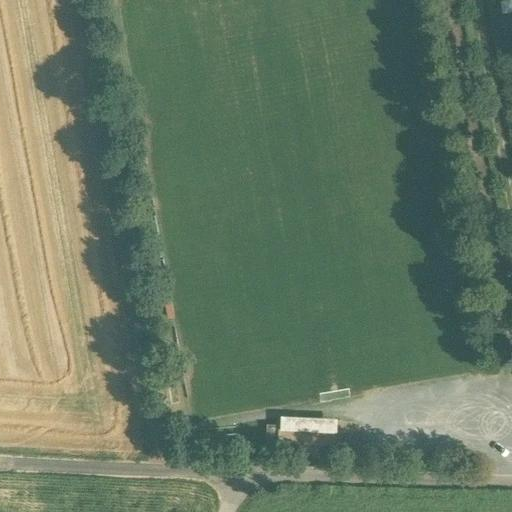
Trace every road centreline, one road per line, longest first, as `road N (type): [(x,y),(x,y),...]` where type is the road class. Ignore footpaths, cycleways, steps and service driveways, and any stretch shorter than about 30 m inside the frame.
road 1 (unclassified): [(511,483),(243,474)]
road 2 (track): [(243,474),(0,462)]
road 3 (unclassified): [(479,0),(511,185)]
